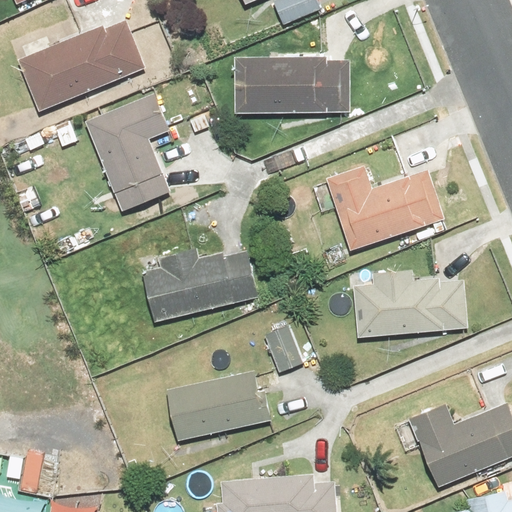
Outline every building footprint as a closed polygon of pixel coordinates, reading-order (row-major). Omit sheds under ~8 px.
[(323,0),(278,0),(275,1),(287,28),(328,11),(323,0)] [(25,58),(46,108),(153,65),(132,15),(25,58)] [(242,57),(243,111),(356,110),(356,55),(242,57)] [(165,92),(92,121),(127,208),(178,187),(158,137),(180,129),(165,92)] [(73,119),(56,127),(69,153),(86,144),(73,119)] [(372,163),(334,175),(357,248),(452,218),(436,167),(380,185),(372,163)] [(152,269),(164,319),(265,296),(253,245),(206,256),(203,243),(165,252),(168,265),(152,269)] [(360,282),(364,334),(475,326),(471,278),(445,280),(445,276),(421,278),(420,266),(378,269),(379,281),(360,282)] [(292,322),(268,332),(285,372),(309,362),(292,322)] [(174,388),(185,438),(278,418),(267,368),(174,388)] [(417,415),(445,484),(511,456),(511,400),(461,422),(453,401),(417,415)] [(320,470),(226,478),(228,498),(223,499),(224,511),(343,511),(341,479),(320,480),(320,470)] [(457,509),(457,511),(511,511),(511,492),(511,487),(474,495),(477,505),(457,509)]
